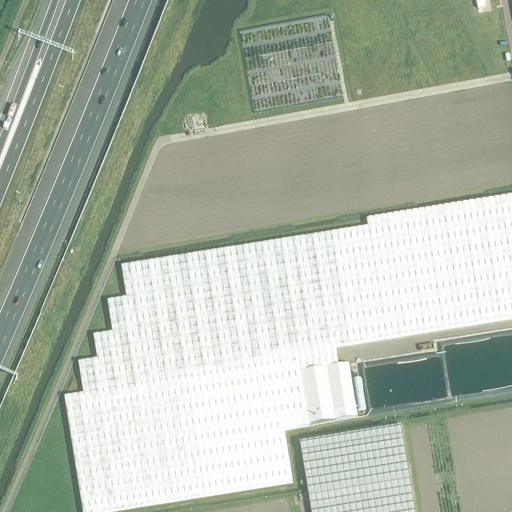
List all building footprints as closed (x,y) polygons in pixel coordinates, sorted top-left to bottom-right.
[(114,0),(169,0),(165,12),(124,113),(71,241),(75,243),(128,115),(169,14),(174,0),(109,0),(71,97),(19,222),(23,224),(75,99),(114,0)] [(493,0),(485,0),(488,12),(496,11),(493,0)] [(240,31),(254,112),(342,96),(327,15),(240,31)] [(310,425),(303,372),(339,366),(336,347),(511,318),(511,196),(367,220),(368,228),(122,267),(126,299),(107,302),(113,334),(93,337),(97,361),(78,364),(84,395),(65,398),(82,511),(113,511),(293,483),(285,431),(311,427),(310,425)] [(358,418),(349,365),(339,366),(303,372),(310,425),(358,418)] [(415,511),(411,485),(402,425),(300,443),(311,511),(415,511)]
